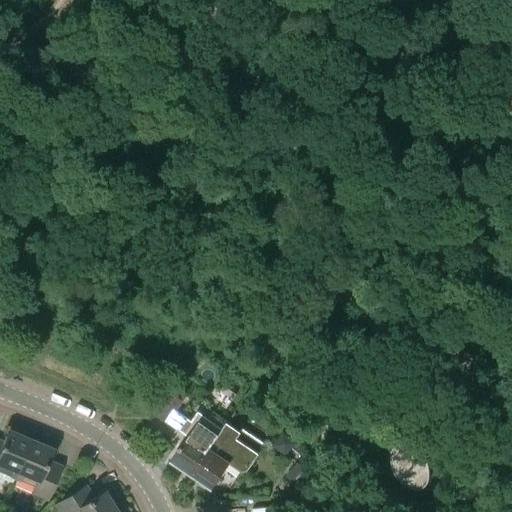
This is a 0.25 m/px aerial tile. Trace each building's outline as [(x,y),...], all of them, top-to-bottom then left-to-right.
[(156,413),(168,421),(182,401),(170,393),(156,413)] [(192,475),(221,432),(222,430),(198,413),(184,433),(188,436),(171,461),(192,475)] [(212,489),(229,463),(241,471),(246,470),(249,466),(252,468),(262,454),(251,446),(249,448),(235,438),(239,432),(227,423),(222,430),(221,432),(192,475),(212,489)] [(0,471),(14,478),(30,440),(7,430),(0,447),(0,471)] [(30,440),(14,478),(34,486),(31,493),(47,500),(58,473),(45,468),(53,449),(30,440)] [(397,440),(392,443),(394,446),(393,448),(392,449),(391,450),(391,452),(390,454),(390,458),(390,461),(390,464),(391,466),(392,470),(393,472),(394,475),(396,477),(398,480),(400,482),(402,483),(404,485),(407,486),(411,488),(416,489),(418,489),(421,489),(423,488),(424,488),(426,487),(428,485),(429,483),(429,481),(430,479),(430,476),(431,474),(431,471),(430,468),(430,465),(429,463),(428,460),(426,457),(425,456),(423,453),(421,451),(419,449),(416,447),(414,446),(409,444),(407,443),(405,443),(402,443),(399,443),(397,440)] [(304,467),(297,462),(292,470),(298,474),(304,467)] [(116,511),(103,491),(86,502),(79,490),(55,505),(58,511),(116,511)]
